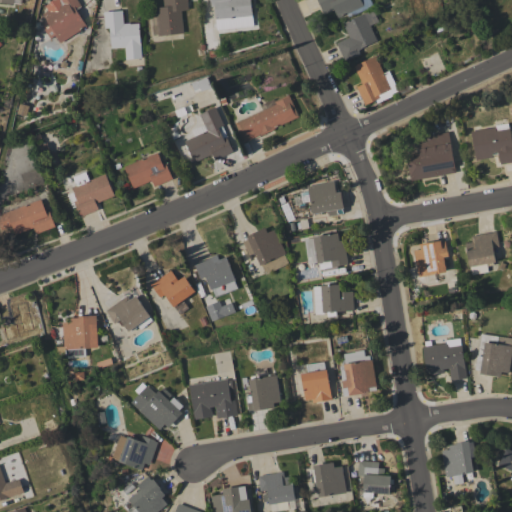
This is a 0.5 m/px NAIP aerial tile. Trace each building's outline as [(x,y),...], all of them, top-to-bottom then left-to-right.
[(44,5),(48,3),(48,2),(50,0),(77,0),(81,5),(75,9),(86,25),(80,29),(59,43),(54,35),(50,38),(41,25),(47,21),(42,14),(47,10),(44,5)] [(162,0),(186,0),(188,9),(180,10),(183,33),(158,36),(154,8),(163,7),(162,0)] [(209,0),(249,0),(253,25),(216,30),(213,6),(210,6),(209,0)] [(316,0),(360,0),(363,5),(337,17),(333,9),(323,14),(316,0)] [(336,42),(349,36),(342,23),(373,9),(378,20),(369,25),(376,40),(357,49),(359,54),(344,61),(336,42)] [(138,23),(141,58),(125,59),(124,47),(111,48),(109,27),(104,28),(103,12),(122,10),(123,23),(129,23),(138,23)] [(375,55),(383,73),(388,70),(398,92),(376,103),(375,99),(364,105),(356,87),(362,84),(354,66),(375,55)] [(234,123),(262,110),(260,104),(273,98),(274,101),(288,94),(298,116),(273,128),(274,129),(260,135),(259,134),(242,142),(234,123)] [(215,106),(223,124),(221,125),(227,136),(225,137),(232,151),(214,159),(211,153),(194,162),(184,141),(194,136),(191,130),(203,124),(199,114),(215,106)] [(470,131),(495,127),(495,125),(507,123),(508,128),(509,128),(511,146),(511,161),(500,164),(497,151),(491,152),(492,157),(475,160),(470,131)] [(415,138),(447,132),(455,172),(410,181),(406,158),(418,156),(415,138)] [(123,166),(156,152),(162,165),(165,163),(172,178),(154,186),(151,180),(132,188),(123,166)] [(19,174),(24,189),(42,184),(37,169),(19,174)] [(87,180),(84,172),(71,176),(75,185),(87,180)] [(71,187),(105,173),(114,195),(95,203),(97,209),(79,216),(73,201),(77,200),(71,187)] [(307,186),(333,180),(335,192),(340,191),(343,208),(342,208),(343,213),(328,216),(327,210),(312,213),(307,186)] [(0,214),(41,199),(45,212),(49,210),(55,226),(36,233),(34,227),(15,234),(12,225),(1,229),(0,226),(0,218),(1,218),(0,214)] [(273,229),(285,253),(283,254),(287,263),(265,273),(260,264),(259,265),(254,252),(249,255),(243,241),(247,239),(246,236),(264,227),(266,232),(273,229)] [(470,236),(495,231),(498,246),(492,247),(495,262),(492,262),(492,264),(486,266),(487,271),(472,274),(470,267),(469,267),(464,243),(471,242),(470,236)] [(343,240),(347,264),(330,267),(329,260),(313,263),(312,255),(306,256),(303,239),(313,238),(313,236),(337,232),(338,240),(343,240)] [(413,250),(420,249),(419,244),(440,240),(440,241),(444,240),(447,256),(442,257),(445,271),(418,277),(413,250)] [(194,264),(211,256),(213,260),(218,258),(218,259),(225,256),(235,279),(233,280),(237,288),(215,297),(211,289),(210,289),(205,276),(200,278),(194,264)] [(150,284),(170,270),(177,280),(183,276),(194,291),(182,300),(187,307),(179,313),(173,306),(172,307),(163,294),(159,297),(150,284)] [(352,291),(353,310),(337,311),(337,317),(327,317),(326,312),(323,312),(323,314),(314,314),(313,286),(338,284),(338,292),(352,291)] [(105,310),(126,295),(129,299),(135,295),(152,320),(139,328),(137,325),(135,326),(136,328),(131,331),(130,330),(128,331),(119,319),(114,323),(105,310)] [(204,306),(218,300),(220,306),(230,302),(234,311),(210,321),(204,306)] [(96,315),(97,348),(84,348),(85,357),(65,357),(65,356),(57,356),(55,347),(62,346),(62,322),(70,322),(70,318),(78,318),(77,316),(90,315),(96,315)] [(511,346),(508,372),(500,371),(500,377),(479,374),(480,370),(474,369),(476,355),(477,355),(480,333),(497,336),(496,344),(511,346)] [(422,346),(445,343),(445,340),(459,338),(460,345),(461,345),(466,378),(450,380),(448,368),(443,369),(443,373),(430,374),(430,373),(426,374),(422,346)] [(372,359),(376,390),(364,391),(364,393),(349,395),(348,394),(344,395),(339,366),(345,365),(343,354),(354,352),(354,351),(363,350),(364,356),(369,355),(370,360),(372,359)] [(331,399),(312,402),(311,399),(304,400),(300,374),(302,373),(300,364),(323,361),(325,370),(327,370),(331,399)] [(276,375),(278,390),(281,390),(281,394),(279,395),(280,401),(273,402),(274,408),(254,411),(254,409),(248,409),(247,402),(252,401),(248,379),(258,378),(256,370),(266,368),(267,376),(276,375)] [(227,379),(230,401),(234,400),(236,415),(216,418),(214,406),(210,407),(211,416),(193,419),(188,385),(227,379)] [(131,402),(139,394),(135,390),(143,383),(146,386),(147,385),(156,393),(159,390),(160,391),(163,387),(171,395),(167,399),(169,401),(172,397),(181,406),(179,410),(182,413),(168,427),(164,424),(159,429),(131,402)] [(112,458),(120,434),(129,438),(130,435),(137,437),(135,440),(139,442),(141,435),(157,441),(149,464),(144,462),(141,470),(118,461),(119,460),(112,458)] [(441,450),(448,448),(448,445),(455,444),(455,443),(468,440),(469,443),(472,442),(474,455),(469,456),(472,472),(466,473),(468,484),(454,486),(452,475),(446,476),(441,450)] [(511,445),(511,470),(498,464),(507,443),(511,445)] [(358,460),(378,461),(378,468),(384,468),(383,475),(390,476),(389,493),(371,492),(371,497),(359,497),(360,476),(357,475),(358,460)] [(341,466),(346,493),(318,497),(315,481),(311,482),(309,470),(313,470),(313,465),(332,462),(333,467),(341,466)] [(0,467),(5,483),(18,478),(23,492),(0,499),(0,467)] [(258,475),(282,471),(283,477),(291,476),(294,500),(286,501),(288,509),(278,511),(277,503),(269,504),(268,501),(263,502),(261,494),(267,493),(267,490),(259,491),(258,483),(259,482),(258,475)] [(136,485),(148,476),(151,480),(152,478),(160,488),(159,489),(164,495),(161,497),(166,503),(154,511),(131,511),(135,509),(128,499),(140,489),(136,485)] [(221,488),(245,486),(246,499),(249,498),(250,511),(213,511),(212,500),(211,500),(211,495),(222,494),(221,488)] [(173,511),(177,503),(201,511),(200,511),(173,511)]
